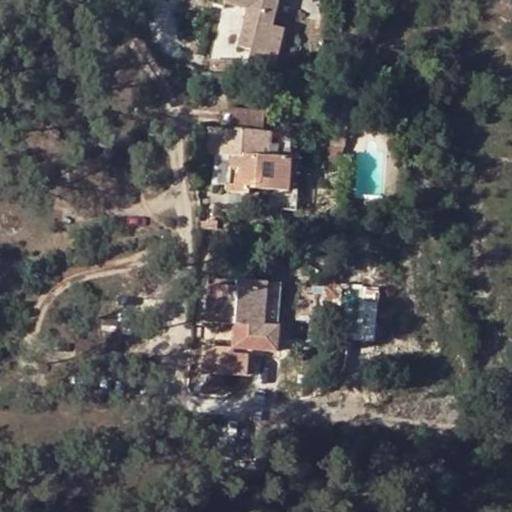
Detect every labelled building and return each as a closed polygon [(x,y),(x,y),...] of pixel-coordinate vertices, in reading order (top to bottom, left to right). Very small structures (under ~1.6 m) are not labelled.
[(233,0),(232,8),(246,11),(238,50),(250,53),(247,67),(272,73),(280,34),(271,32),(278,0),(233,0)] [(333,125),(345,126),(347,109),(335,108),(333,125)] [(261,160),(261,135),(262,114),(229,112),(229,132),(207,130),(205,157),(227,159),(224,195),(246,197),(246,190),(296,195),(299,162),(288,162),(289,153),(275,151),(275,161),(261,160)] [(345,126),(333,125),(331,145),(342,147),(345,126)] [(275,161),(275,151),(269,151),(269,135),(261,135),(261,160),(275,161)] [(236,290),(206,288),(205,324),(261,328),(263,285),(236,283),(236,290)] [(241,350),(207,352),(208,371),(243,369),(241,350)]
